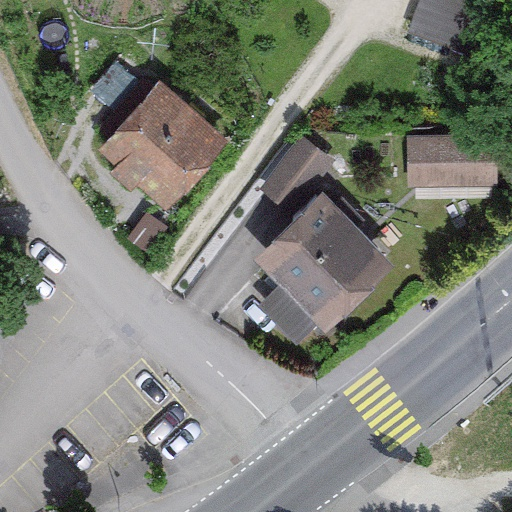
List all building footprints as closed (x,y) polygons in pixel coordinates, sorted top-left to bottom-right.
[(460,0),(409,0),(401,34),(448,47),(460,0)] [(90,148),(162,203),(216,133),(145,77),(90,148)] [(279,209),(318,157),(290,136),(251,187),(279,209)] [(478,136),(398,136),(398,184),(479,184),(478,136)] [(310,324),(379,257),(310,185),(240,251),(310,324)] [(151,221),(137,213),(123,239),(137,246),(151,221)]
